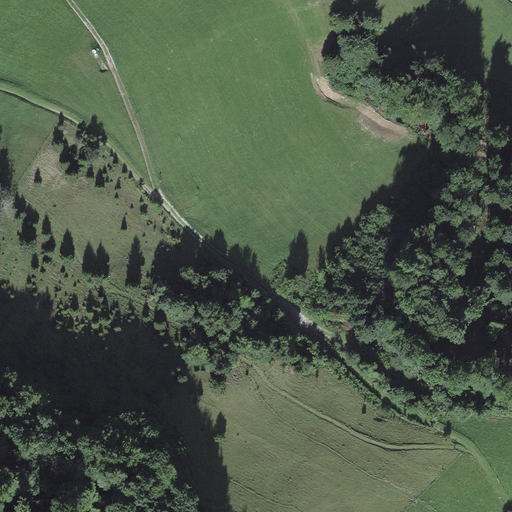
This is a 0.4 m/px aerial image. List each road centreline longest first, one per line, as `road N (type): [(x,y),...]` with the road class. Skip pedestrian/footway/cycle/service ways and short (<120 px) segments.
road 1 (track): [(511,405),(428,391),(392,376),(309,324),(161,198)]
road 2 (track): [(69,0),(109,57),(161,198)]
road 3 (track): [(161,198),(87,125),(0,84)]
